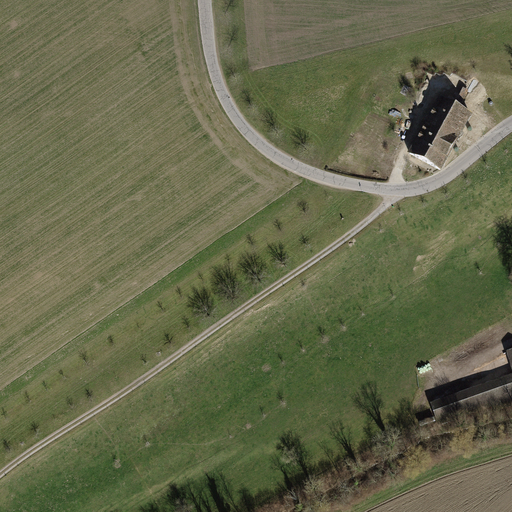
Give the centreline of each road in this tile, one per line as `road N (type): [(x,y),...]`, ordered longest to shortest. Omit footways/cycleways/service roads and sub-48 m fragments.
road 1 (track): [(0,475),(353,231),(396,189)]
road 2 (tertiary): [(204,0),(223,96),(265,149),(295,167),(342,182),(416,188),(447,175),(511,124)]
